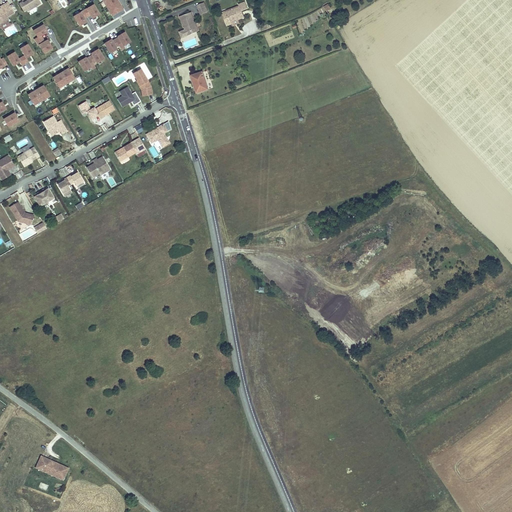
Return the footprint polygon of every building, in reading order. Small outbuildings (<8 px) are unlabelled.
[(22,2),(19,4),(24,12),(28,10),(29,11),(40,4),(37,0),(27,0),(28,1),(23,4),(22,2)] [(102,0),(114,18),(124,11),(117,0),(102,0)] [(227,13),(223,14),(227,23),(231,21),(231,20),(237,17),(243,15),(241,10),(248,7),(245,1),(225,9),(227,13)] [(0,20),(1,20),(0,18),(4,16),(5,17),(12,12),(5,2),(0,5),(0,20)] [(207,9),(204,2),(197,4),(200,12),(207,9)] [(98,13),(93,4),(83,10),(87,16),(90,14),(92,17),(98,13)] [(87,16),(83,10),(73,15),(79,25),(85,21),(84,18),(87,16)] [(179,15),(184,28),(187,35),(199,31),(198,27),(194,19),(191,11),(179,15)] [(40,35),(46,31),(42,24),(33,30),(37,36),(34,38),(36,41),(42,38),(40,35)] [(119,44),(121,48),(124,47),(123,44),(130,40),(124,31),(118,35),(118,36),(115,38),(119,44)] [(51,47),(46,40),(43,41),(42,38),(36,41),(38,45),(39,44),(44,52),(51,47)] [(115,46),(119,44),(115,38),(112,40),(111,38),(104,42),(110,52),(116,48),(115,46)] [(26,57),(32,53),(27,44),(20,48),(24,55),(21,57),(25,64),(28,61),(26,57)] [(92,54),(89,56),(92,62),(96,60),(97,62),(103,58),(97,48),(91,52),(92,54)] [(25,64),(21,57),(17,59),(13,52),(7,56),(13,65),(19,62),(21,66),(25,64)] [(92,62),(89,56),(86,58),(85,57),(79,61),(84,70),(91,66),(92,68),(95,66),(92,62)] [(141,67),(133,71),(137,79),(137,78),(140,84),(144,82),(146,86),(142,88),(143,94),(153,92),(152,84),(141,67)] [(59,87),(74,78),(68,68),(53,77),(59,87)] [(203,70),(191,74),(197,90),(208,86),(203,70)] [(34,105),(49,95),(43,85),(28,95),(34,105)] [(124,94),(119,97),(123,105),(132,100),(135,104),(142,99),(136,90),(133,92),(128,85),(121,90),(124,94)] [(20,111),(25,109),(21,98),(16,100),(20,111)] [(86,100),(79,104),(84,113),(87,111),(91,118),(99,114),(100,117),(106,113),(108,112),(109,111),(115,108),(110,99),(95,108),(94,106),(91,108),(86,100)] [(38,116),(47,112),(43,104),(34,108),(38,116)] [(18,121),(14,113),(4,119),(8,127),(18,121)] [(54,114),(44,121),(49,129),(50,128),(51,131),(50,131),(52,135),(61,130),(63,133),(68,130),(63,122),(60,124),(58,121),(54,114)] [(154,128),(147,132),(152,141),(159,137),(162,142),(169,138),(165,131),(168,129),(164,122),(156,126),(157,127),(155,128),(154,128)] [(139,125),(134,128),(137,134),(143,131),(139,125)] [(4,144),(11,140),(9,135),(2,138),(4,144)] [(131,141),(124,146),(125,147),(116,152),(121,160),(136,150),(131,141)] [(41,155),(35,146),(19,155),(25,165),(32,162),(31,160),(33,159),(41,155)] [(10,168),(14,165),(8,155),(4,157),(4,161),(1,163),(0,162),(0,176),(2,179),(11,174),(8,170),(7,168),(9,167),(10,168)] [(89,165),(87,166),(93,176),(100,172),(101,174),(111,168),(103,155),(98,158),(90,163),(91,164),(89,165)] [(71,174),(64,178),(65,179),(62,181),(58,183),(64,192),(70,188),(68,184),(75,180),(77,184),(84,180),(78,171),(74,173),(72,175),(71,174)] [(41,205),(55,197),(49,187),(47,188),(45,189),(45,188),(38,192),(39,193),(37,194),(35,195),(41,205)] [(60,200),(53,203),(60,214),(66,211),(60,200)] [(32,224),(35,214),(30,213),(30,215),(26,214),(25,212),(18,201),(10,206),(19,221),(32,224)] [(46,219),(53,217),(49,206),(42,208),(46,219)] [(39,232),(48,227),(45,221),(36,226),(39,232)] [(5,343),(0,346),(0,357),(10,352),(5,343)] [(64,467),(58,464),(58,463),(51,460),(50,461),(45,458),(41,467),(46,469),(46,471),(54,474),(55,470),(61,473),(59,476),(67,480),(72,469),(64,466),(64,467)]
